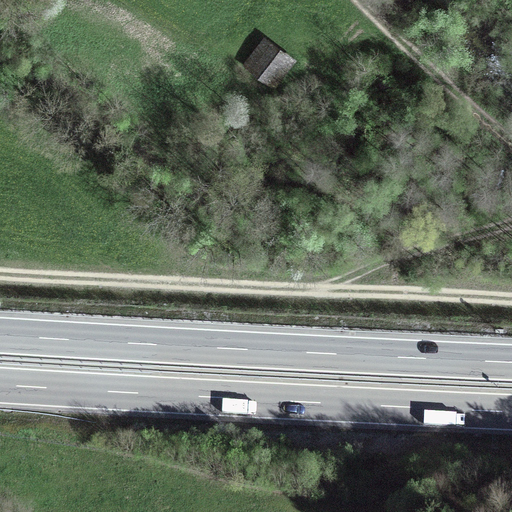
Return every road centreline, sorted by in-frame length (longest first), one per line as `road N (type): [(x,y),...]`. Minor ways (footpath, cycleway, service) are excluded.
road 1 (track): [(511,306),(0,276)]
road 2 (motorway): [(0,383),(511,410)]
road 3 (motorway): [(511,360),(0,334)]
road 4 (track): [(278,296),(511,218)]
road 5 (track): [(511,143),(352,0)]
